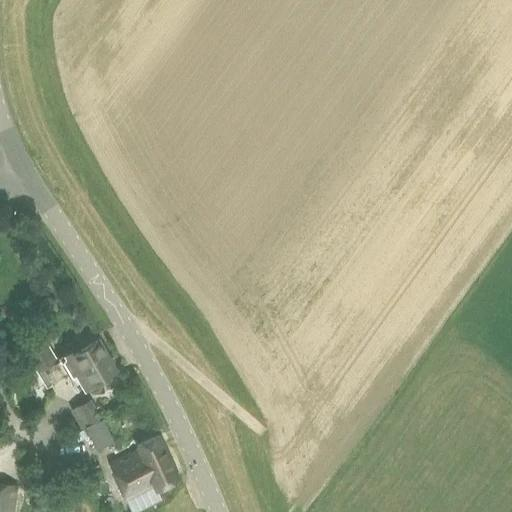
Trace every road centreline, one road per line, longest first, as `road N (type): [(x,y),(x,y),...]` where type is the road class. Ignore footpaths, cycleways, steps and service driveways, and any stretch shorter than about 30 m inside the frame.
road 1 (tertiary): [(218,511),(162,386),(20,164)]
road 2 (track): [(126,324),(164,342),(266,434)]
